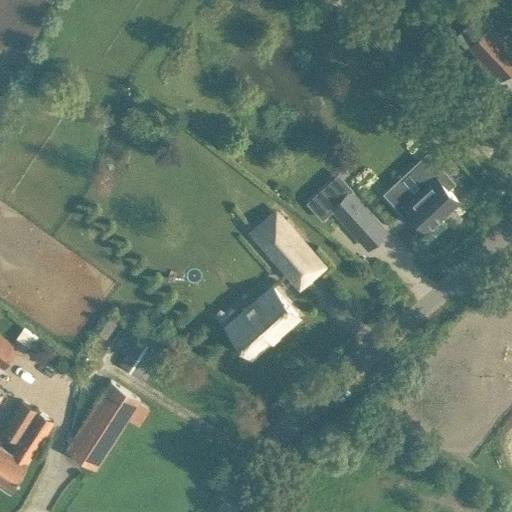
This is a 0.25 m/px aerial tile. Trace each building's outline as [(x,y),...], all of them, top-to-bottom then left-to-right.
[(477,14),(455,34),(465,45),(468,43),(487,25),(477,14)] [(500,76),(511,64),(511,51),(487,25),(468,43),(478,54),(471,61),(483,73),(490,66),(500,76)] [(417,195),(406,205),(417,217),(426,226),(457,198),(446,187),(453,180),(427,151),(408,169),(421,183),(413,191),(417,195)] [(329,180),(307,200),(322,217),(333,207),(356,232),(374,216),(350,190),(345,185),(339,191),(329,180)] [(301,288),(326,266),(275,206),(249,228),(286,272),(301,288)] [(255,299),(226,324),(232,330),(239,338),(252,353),(298,314),(285,299),(272,284),(255,299)] [(22,328),(17,336),(29,345),(35,337),(22,328)] [(140,331),(120,361),(144,377),(163,347),(140,331)] [(0,364),(4,367),(16,350),(12,348),(10,347),(13,343),(0,332),(0,364)] [(139,424),(150,407),(139,399),(140,397),(111,378),(66,447),(95,466),(128,416),(139,424)] [(0,482),(10,488),(54,419),(23,399),(3,430),(17,439),(11,450),(0,443),(0,482)]
